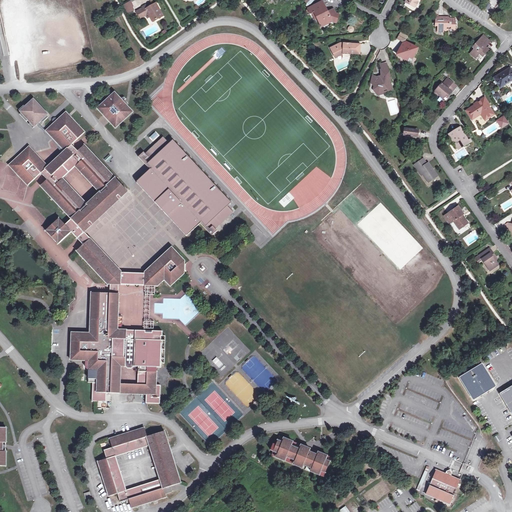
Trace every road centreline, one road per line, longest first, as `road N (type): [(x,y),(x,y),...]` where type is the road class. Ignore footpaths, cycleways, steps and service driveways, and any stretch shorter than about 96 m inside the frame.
road 1 (residential): [(0,88),(120,79),(220,21),(243,24),(272,48),(336,112),(457,282),(449,322),(345,418)]
road 2 (residential): [(319,421),(258,430),(213,459),(142,416),(80,418),(61,410),(0,339)]
road 3 (residential): [(511,260),(436,152),(432,132),(509,41)]
road 4 (residential): [(345,418),(479,477),(501,511)]
